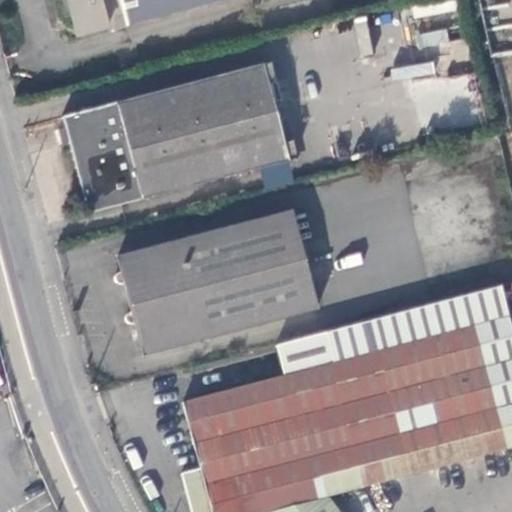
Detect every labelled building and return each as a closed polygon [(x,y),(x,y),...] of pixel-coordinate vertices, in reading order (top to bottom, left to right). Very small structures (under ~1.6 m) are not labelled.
[(71,0),(80,33),(109,26),(102,0),(71,0)] [(121,0),(128,24),(216,0),(121,0)] [(69,138),(89,213),(288,161),(263,63),(63,115),(69,138)] [(135,324),(143,354),(319,308),(293,210),(117,257),(121,271),(119,272),(117,274),(116,276),(116,278),(118,280),(119,282),(122,282),(124,282),(128,296),(132,312),(130,313),(128,316),(127,318),(128,321),(130,323),(132,324),(135,324)] [(511,445),(511,336),(498,285),(323,331),(332,362),(283,375),(182,402),(201,468),(181,473),(191,511),(336,511),(322,497),(511,445)] [(323,331),(275,344),(283,375),(332,362),(323,331)]
